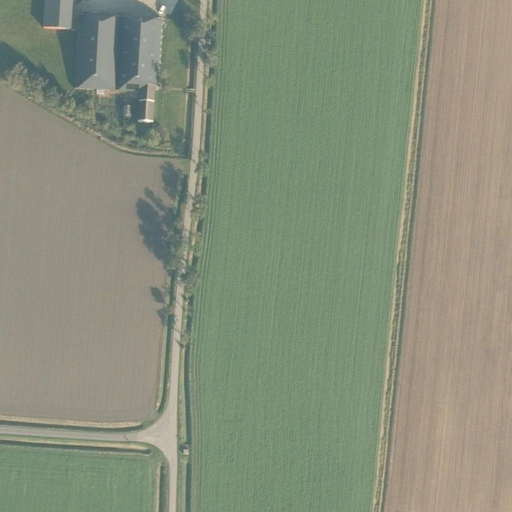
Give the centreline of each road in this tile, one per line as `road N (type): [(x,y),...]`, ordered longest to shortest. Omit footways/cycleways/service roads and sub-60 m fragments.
road 1 (unclassified): [(203,0),(171,438)]
road 2 (unclassified): [(171,438),(0,427)]
